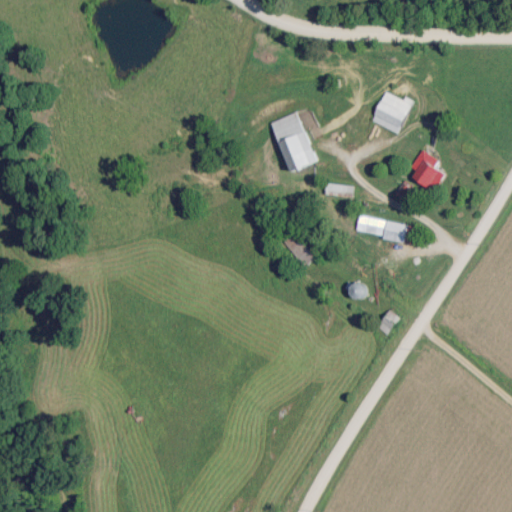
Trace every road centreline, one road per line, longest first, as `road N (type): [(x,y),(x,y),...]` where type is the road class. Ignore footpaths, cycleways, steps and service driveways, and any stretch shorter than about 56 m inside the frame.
road 1 (residential): [(303,511),(511,174)]
road 2 (residential): [(511,27),(281,0)]
